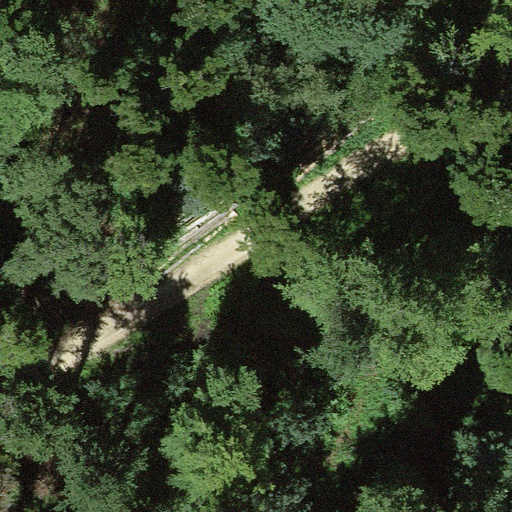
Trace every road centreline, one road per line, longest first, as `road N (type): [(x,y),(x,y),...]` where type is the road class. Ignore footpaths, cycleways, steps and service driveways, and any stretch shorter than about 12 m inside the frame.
road 1 (track): [(511,88),(441,121),(258,233),(0,410)]
road 2 (track): [(511,332),(105,335)]
